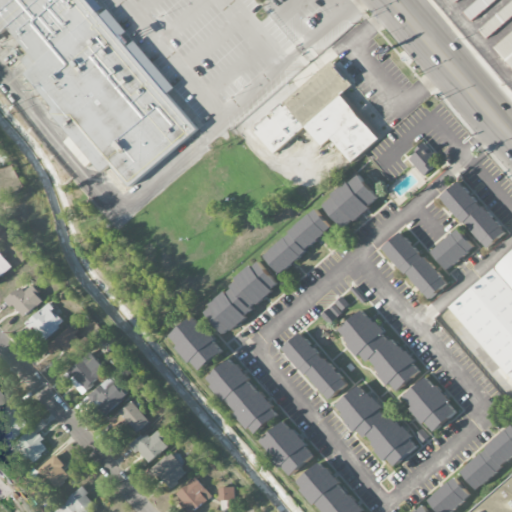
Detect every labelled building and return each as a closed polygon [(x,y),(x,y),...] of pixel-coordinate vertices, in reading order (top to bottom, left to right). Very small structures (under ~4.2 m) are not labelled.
[(201,128),(170,90),(174,87),(100,0),(0,0),(0,36),(10,28),(31,54),(24,60),(32,70),(27,75),(77,135),(70,141),(92,166),(98,161),(108,173),(117,166),(133,185),(201,128)] [(471,0),(461,9),(469,19),(492,0),(471,0)] [(511,14),(511,0),(510,0),(477,28),(485,37),(511,14)] [(511,66),(511,27),(493,44),(511,66)] [(253,127),(274,153),(306,128),(322,147),(332,139),(351,162),(381,139),(344,92),(352,86),(333,62),(253,127)] [(441,161),(425,143),(408,158),(424,176),(441,161)] [(343,230),(382,201),(359,172),(321,201),(343,230)] [(486,250),(506,233),(461,179),(441,196),(486,250)] [(335,230),(316,208),(263,254),(281,275),(335,230)] [(432,252),(450,271),(475,247),(457,228),(432,252)] [(449,282),(402,229),(382,247),(429,300),(449,282)] [(0,278),(12,268),(0,253),(0,278)] [(511,255),(453,308),(511,374),(511,255)] [(201,308),(226,335),(282,286),(258,259),(201,308)] [(24,293),(20,288),(6,299),(22,319),(44,301),(32,286),(24,293)] [(64,325),(49,305),(26,321),(41,342),(64,325)] [(423,368),(362,307),(337,332),(397,393),(423,368)] [(467,339),(453,307),(439,314),(453,345),(467,339)] [(168,339),(201,374),(227,348),(195,314),(168,339)] [(53,355),(62,347),(74,361),(87,349),(68,328),(46,348),(53,355)] [(329,401),(349,383),(301,330),(282,348),(329,401)] [(81,395),(107,373),(90,353),(64,375),(81,395)] [(283,414),(232,356),(205,380),(256,438),(283,414)] [(401,398),(433,434),(459,410),(427,375),(401,398)] [(127,396),(110,377),(88,397),(105,416),(127,396)] [(391,470),(419,446),(363,381),(335,405),(391,470)] [(115,429),(126,420),(136,433),(150,423),(133,402),(109,421),(115,429)] [(30,426),(10,404),(0,413),(0,419),(9,430),(0,437),(0,439),(7,448),(30,426)] [(260,442),(290,478),(318,454),(287,419),(260,442)] [(478,491),(511,459),(511,424),(461,472),(478,491)] [(49,450),(34,429),(15,443),(30,464),(49,450)] [(170,447),(158,432),(148,439),(144,434),(132,444),(148,464),(170,447)] [(153,468),(169,490),(188,476),(172,454),(153,468)] [(72,476),(54,456),(39,470),(57,490),(72,476)] [(296,484),(320,511),(367,511),(323,460),(296,484)] [(439,511),(452,511),(472,495),(456,476),(429,500),(439,511)] [(195,511),(212,496),(195,478),(175,497),(188,511),(195,511)] [(511,511),(511,480),(474,511),(511,511)] [(77,511),(92,511),(98,508),(82,488),(54,511),(75,511),(77,511)] [(234,501),(234,488),(219,488),(220,502),(234,501)]
